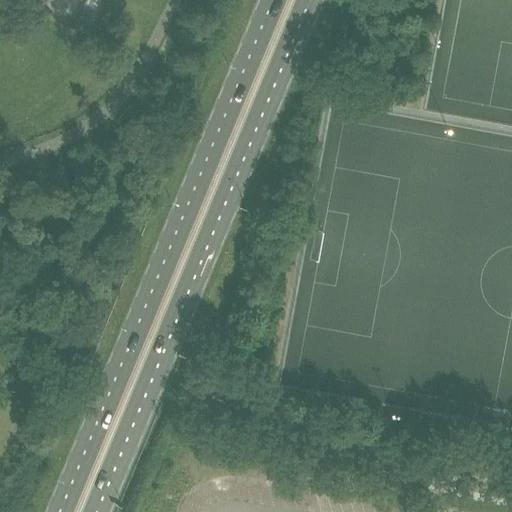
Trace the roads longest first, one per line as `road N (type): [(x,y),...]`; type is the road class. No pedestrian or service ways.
road 1 (primary): [(273,0),(60,511)]
road 2 (primary): [(98,511),(310,0)]
